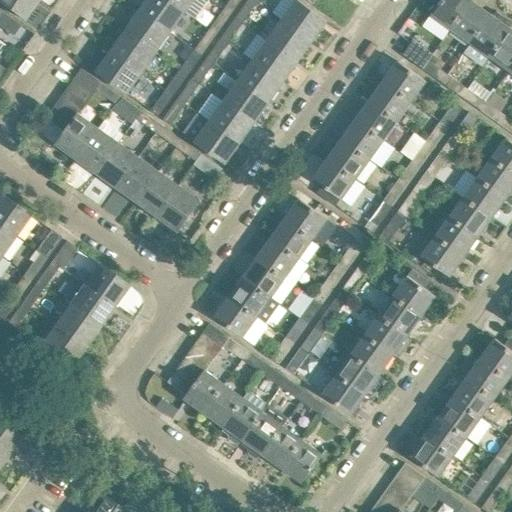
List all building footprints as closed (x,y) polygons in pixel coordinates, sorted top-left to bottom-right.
[(0,0),(0,2),(24,20),(38,0),(0,0)] [(186,12),(168,0),(146,0),(140,10),(171,33),(186,12)] [(194,0),(168,0),(186,12),(194,0)] [(231,14),(241,0),(230,0),(224,9),(231,14)] [(243,23),(258,3),(254,0),(248,0),(236,18),(243,23)] [(313,42),(328,21),(298,0),(295,0),(282,19),(313,42)] [(451,28),(471,0),(441,0),(431,14),(451,28)] [(471,42),(491,14),(471,0),(451,28),(471,42)] [(217,34),(231,14),(224,9),(210,29),(217,34)] [(21,25),(0,10),(0,25),(13,35),(21,25)] [(171,33),(140,10),(125,30),(157,53),(171,33)] [(490,56),(511,28),(504,23),(505,17),(497,11),(492,15),(491,14),(471,42),(490,56)] [(229,43),(243,23),(236,18),(222,38),(229,43)] [(299,62),(313,42),(282,19),(267,39),(299,62)] [(510,70),(511,67),(511,29),(511,28),(490,56),(510,70)] [(202,55),(217,34),(210,29),(195,49),(202,55)] [(157,53),(125,30),(110,51),(142,73),(157,53)] [(215,63),(229,43),(222,38),(207,58),(215,63)] [(284,82),(299,62),(267,39),(253,60),(284,82)] [(422,68),(433,53),(413,39),(403,54),(422,68)] [(188,75),(202,55),(195,49),(181,70),(188,75)] [(142,73),(110,51),(96,71),(128,94),(142,73)] [(434,53),(433,53),(422,68),(442,82),(448,73),(429,60),(434,53)] [(200,83),(215,63),(207,58),(193,78),(200,83)] [(270,103),(284,82),(253,60),(238,80),(270,103)] [(426,81),(414,72),(398,61),(384,80),(412,101),(426,81)] [(101,82),(98,80),(82,68),(75,78),(94,92),(96,89),(101,82)] [(173,95),(188,75),(181,70),(166,90),(173,95)] [(468,87),(448,73),(442,82),(461,96),(468,87)] [(94,92),(75,78),(68,87),(88,101),(94,92)] [(186,103),(200,83),(193,78),(178,98),(186,103)] [(270,103),(238,80),(223,100),(255,123),(270,103)] [(412,101),(384,80),(370,100),(398,120),(412,101)] [(121,96),(101,82),(96,89),(116,103),(121,96)] [(88,101),(68,87),(62,97),(81,110),(88,101)] [(487,101),(468,87),(461,96),(481,110),(487,101)] [(159,116),(173,95),(166,90),(151,110),(159,116)] [(142,111),(121,96),(116,103),(136,118),(142,111)] [(81,110),(62,97),(55,106),(74,119),(78,112),(79,113),(81,110)] [(171,124),(186,103),(178,98),(164,119),(171,124)] [(241,143),(255,123),(223,100),(209,121),(241,143)] [(398,120),(370,100),(356,120),(384,140),(398,120)] [(455,101),(440,122),(448,128),(463,107),(455,101)] [(507,115),(487,101),(481,110),(501,124),(507,115)] [(74,119),(55,106),(48,116),(67,129),(74,119)] [(162,125),(142,111),(136,118),(157,132),(162,125)] [(478,117),(470,111),(455,133),(463,138),(478,117)] [(99,127),(79,113),(78,112),(74,119),(67,129),(56,144),(76,159),(99,127)] [(511,119),(507,115),(501,124),(511,132),(511,119)] [(384,140),(356,120),(342,139),(370,160),(384,140)] [(226,164),(241,143),(209,121),(194,141),(226,164)] [(434,147),(448,128),(440,122),(426,142),(434,147)] [(182,139),(162,125),(157,132),(177,147),(182,139)] [(97,174),(119,142),(99,127),(76,159),(97,174)] [(449,158),(463,138),(455,133),(441,152),(449,158)] [(511,171),(511,141),(507,138),(492,157),(511,171)] [(202,154),(182,139),(177,147),(197,161),(194,164),(195,164),(202,154)] [(370,160),(342,139),(327,159),(356,179),(370,160)] [(117,188),(140,156),(119,142),(97,174),(117,188)] [(421,166),(434,147),(426,142),(413,161),(421,166)] [(435,177),(449,158),(441,152),(427,171),(435,177)] [(223,169),(202,154),(195,164),(215,179),(223,169)] [(137,203),(160,171),(140,156),(117,188),(137,203)] [(507,197),(511,190),(511,171),(492,157),(478,177),(507,197)] [(356,179),(327,159),(313,179),(323,186),(317,193),(336,207),(356,179)] [(407,186),(421,166),(413,161),(399,180),(407,186)] [(157,217),(180,185),(160,171),(137,203),(157,217)] [(421,196),(435,177),(427,171),(413,191),(421,196)] [(493,217),(507,197),(478,177),(464,197),(493,217)] [(393,206),(407,186),(399,180),(385,200),(393,206)] [(201,200),(184,188),(180,185),(157,217),(178,232),(201,200)] [(407,216),(421,196),(413,191),(399,210),(407,216)] [(30,215),(0,193),(0,224),(16,236),(30,215)] [(478,237),(493,217),(464,197),(450,217),(478,237)] [(320,203),(316,210),(299,198),(285,218),(314,238),(333,212),(320,203)] [(379,225),(393,206),(385,200),(371,220),(379,225)] [(388,243),(407,216),(399,210),(380,237),(388,243)] [(464,257),(478,237),(450,217),(436,236),(464,257)] [(314,238),(285,218),(271,238),(300,258),(314,238)] [(16,236),(0,224),(0,254),(1,256),(16,236)] [(47,258),(61,237),(51,229),(36,250),(47,258)] [(450,276),(464,257),(436,236),(422,256),(450,276)] [(300,258),(271,238),(257,258),(285,278),(300,258)] [(357,239),(342,259),(350,265),(365,245),(357,239)] [(62,269),(77,248),(66,241),(51,261),(59,267),(62,269)] [(372,249),(357,270),(365,275),(380,255),(372,249)] [(32,278),(47,258),(36,250),(39,253),(25,273),(32,278)] [(285,278),(257,258),(243,277),(271,298),(285,278)] [(337,284),(350,265),(342,259),(329,278),(337,284)] [(44,287),(59,267),(51,261),(37,282),(44,287)] [(114,306),(129,285),(97,263),(83,283),(114,306)] [(413,269),(394,295),(422,316),(437,296),(424,287),(428,280),(413,269)] [(351,294),(365,275),(357,270),(343,288),(351,294)] [(18,298),(32,278),(25,273),(11,293),(18,298)] [(271,298),(243,277),(229,297),(257,317),(271,298)] [(323,303),(337,284),(329,278),(315,298),(323,303)] [(30,307),(44,287),(37,282),(23,302),(30,307)] [(100,326),(114,306),(83,283),(68,304),(100,326)] [(337,314),(351,294),(343,288),(329,308),(337,314)] [(0,316),(3,319),(18,298),(11,293),(0,308),(0,316)] [(422,316),(394,295),(392,298),(385,294),(378,304),(384,309),(380,315),(408,335),(422,316)] [(257,317),(229,297),(215,317),(243,337),(257,317)] [(309,322),(323,303),(315,298),(301,317),(309,322)] [(15,328),(30,307),(23,302),(8,322),(15,328)] [(86,346),(100,326),(68,304),(54,324),(86,346)] [(324,333),(337,314),(329,308),(316,327),(324,333)] [(407,337),(408,335),(380,315),(366,335),(394,355),(400,347),(404,351),(412,340),(407,337)] [(295,343),(309,322),(301,317),(287,337),(295,343)] [(229,337),(210,323),(203,333),(222,346),(223,346),(229,337)] [(71,367),(86,346),(54,324),(39,345),(71,367)] [(309,353),(324,333),(316,327),(301,347),(309,353)] [(222,346),(203,333),(196,343),(215,356),(222,346)] [(380,375),(394,355),(366,335),(351,354),(380,375)] [(511,335),(505,345),(495,338),(481,358),(509,378),(511,379),(511,335)] [(248,350),(229,337),(223,346),(242,359),(248,350)] [(280,363),(295,343),(287,337),(272,357),(280,363)] [(215,356),(196,343),(189,352),(208,366),(215,356)] [(295,373),(309,353),(301,347),(287,367),(295,373)] [(268,364),(248,350),(242,359),(262,373),(268,364)] [(208,366),(189,352),(183,362),(201,375),(204,369),(205,370),(208,366)] [(366,394),(380,375),(351,354),(337,374),(366,394)] [(509,378),(481,358),(467,377),(495,397),(509,378)] [(201,375),(183,362),(175,372),(193,385),(201,375)] [(288,378),(268,364),(262,373),(282,387),(288,378)] [(224,383),(205,370),(204,369),(201,375),(193,385),(186,395),(184,398),(204,412),(224,383)] [(193,385),(175,372),(168,381),(186,395),(193,385)] [(352,414),(366,394),(337,374),(323,394),(352,414)] [(495,397),(467,377),(453,397),(481,417),(495,397)] [(308,392),(288,378),(282,387),(302,401),(308,392)] [(224,426),(244,398),(224,383),(204,412),(224,426)] [(243,440),(264,412),(268,405),(248,391),(244,398),(224,426),(231,431),(229,434),(229,439),(236,443),(240,442),(242,439),(243,440)] [(327,406),(308,392),(302,401),(321,414),(327,406)] [(481,417),(453,397),(447,405),(443,402),(436,412),(440,415),(439,417),(467,437),(481,417)] [(170,417),(177,408),(169,403),(163,412),(170,417)] [(263,454),(283,426),(288,419),(268,405),(264,412),(243,440),(251,445),(248,448),(249,453),(255,457),(259,456),(262,453),(263,454)] [(347,420),(331,408),(327,406),(321,414),(325,417),(341,429),(347,420)] [(467,437),(439,417),(425,436),(453,457),(467,437)] [(0,451),(7,457),(22,436),(0,420),(0,451)] [(283,468),(303,440),(283,426),(263,454),(283,468)] [(453,457),(425,436),(411,456),(439,476),(453,457)] [(504,463),(511,451),(511,439),(510,438),(496,457),(504,463)] [(323,454),(307,442),(303,440),(283,468),(303,482),(323,454)] [(490,483),(504,463),(496,457),(482,477),(490,483)] [(425,476),(406,462),(398,473),(418,487),(420,484),(425,476)] [(504,493),(511,482),(511,468),(510,468),(496,487),(504,493)] [(418,487),(398,473),(392,483),(411,496),(418,487)] [(444,490),(425,476),(420,484),(438,498),(444,490)] [(476,503),(490,483),(482,477),(468,497),(476,503)] [(411,496),(392,483),(384,493),(404,507),(411,496)] [(488,511),(490,511),(504,493),(496,487),(482,507),(488,511)] [(464,504),(444,490),(438,498),(458,511),(464,504)] [(127,511),(99,492),(84,511),(127,511)] [(404,507),(384,493),(378,501),(392,511),(398,511),(400,509),(401,510),(404,507)] [(392,511),(378,501),(371,511),(392,511)]
